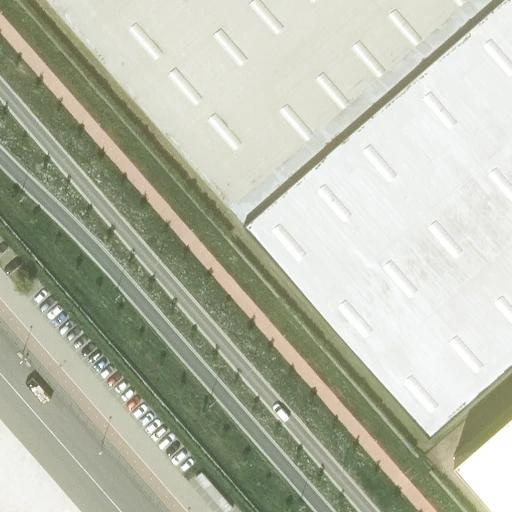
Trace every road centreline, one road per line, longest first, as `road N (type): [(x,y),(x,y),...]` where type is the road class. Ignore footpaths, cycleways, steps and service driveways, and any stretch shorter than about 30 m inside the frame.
road 1 (tertiary): [(370,511),(0,85)]
road 2 (tertiary): [(0,156),(87,242),(324,511)]
